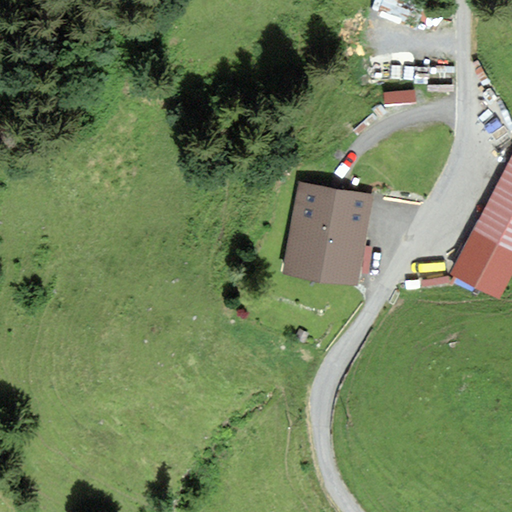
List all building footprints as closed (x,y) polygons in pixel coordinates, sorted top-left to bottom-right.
[(374,0),(369,14),(404,27),(413,0),(374,0)] [(384,106),(416,102),(414,87),(381,91),(384,106)] [(511,157),(454,268),(496,290),(511,260),(511,157)] [(354,274),(368,195),(303,184),(290,263),(354,274)] [(448,266),(419,269),(420,284),(449,282),(448,266)]
